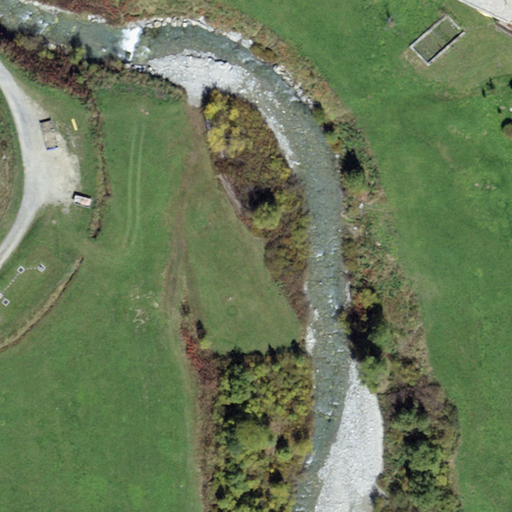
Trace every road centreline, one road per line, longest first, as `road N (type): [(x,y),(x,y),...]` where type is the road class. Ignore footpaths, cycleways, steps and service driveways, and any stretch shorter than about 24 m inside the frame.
road 1 (track): [(0,76),(32,151),(35,210),(0,262)]
road 2 (track): [(195,138),(199,11)]
